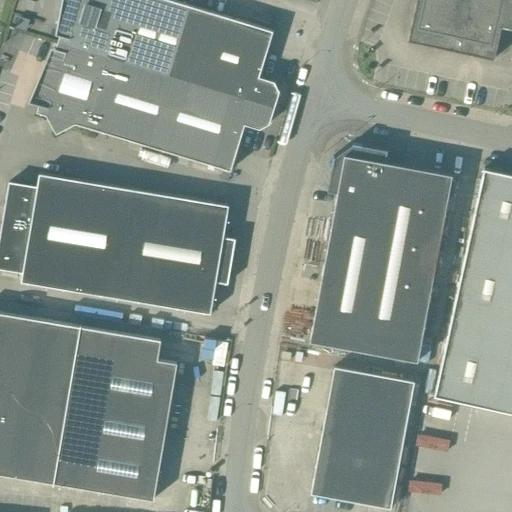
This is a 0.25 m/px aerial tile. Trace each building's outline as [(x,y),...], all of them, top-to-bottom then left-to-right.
[(57,41),(168,75),(189,5),(172,0),(63,0),(61,12),(66,14),(57,41)] [(511,0),(416,0),(407,40),(494,59),(501,27),(511,29),(511,0)] [(168,75),(274,107),(279,90),(274,81),(258,76),(272,30),(189,5),(168,75)] [(168,75),(57,41),(49,69),(45,67),(39,81),(45,82),(36,111),(46,114),(56,133),(74,122),(230,170),(244,124),(259,128),(269,123),(274,107),(168,75)] [(337,193),(309,340),(418,361),(452,174),(385,161),(388,150),(362,145),(352,143),(352,144),(352,146),(336,157),(335,156),(333,156),(331,166),(327,191),(337,193)] [(434,395),(434,396),(511,412),(511,174),(483,168),(482,173),(483,173),(439,372),(435,391),(435,390),(434,395)] [(9,181),(0,235),(0,267),(22,271),(21,281),(210,313),(216,281),(227,283),(235,238),(223,236),(228,205),(39,173),(37,186),(9,181)] [(0,311),(0,473),(53,482),(53,484),(54,484),(54,482),(153,499),(177,362),(157,359),(161,339),(81,325),(81,324),(80,324),(80,325),(0,311)] [(334,366),(310,493),(391,508),(414,381),(334,366)]
